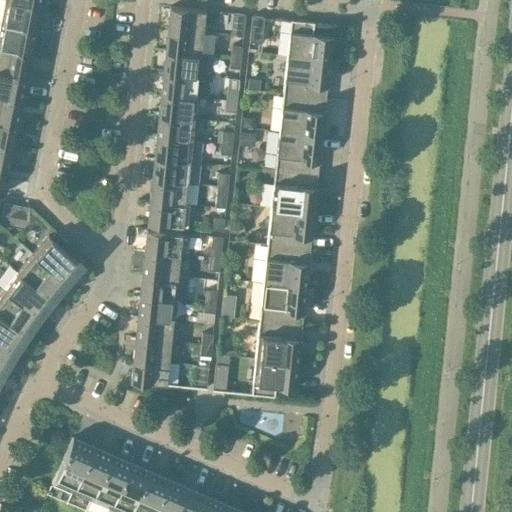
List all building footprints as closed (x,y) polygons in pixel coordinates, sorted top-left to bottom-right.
[(0,20),(35,27),(39,4),(15,0),(3,0),(0,17),(0,20)] [(203,31),(205,9),(170,5),(167,28),(203,31)] [(245,13),(232,12),(230,34),(243,36),(245,13)] [(261,42),(264,16),(251,15),(249,41),(261,42)] [(311,32),(313,21),(290,19),(286,54),(329,59),(332,35),(311,32)] [(0,44),(30,51),(35,27),(0,20),(0,44)] [(201,53),(203,31),(167,28),(165,49),(201,53)] [(0,70),(26,75),(30,51),(0,44),(0,70)] [(241,57),(242,46),(231,44),(230,56),(241,57)] [(211,54),(201,53),(165,49),(163,71),(208,75),(211,54)] [(325,97),(329,59),(286,54),(282,92),(325,97)] [(239,68),(241,57),(230,56),(228,67),(239,68)] [(0,94),(21,98),(26,75),(0,70),(0,94)] [(206,97),(208,75),(163,71),(160,92),(196,96),(206,97)] [(236,100),(237,89),(226,88),(225,99),(236,100)] [(194,117),(196,96),(160,92),(158,114),(194,117)] [(321,135),(325,97),(282,92),(278,130),(321,135)] [(0,118),(16,122),(21,98),(0,94),(0,118)] [(235,111),(236,100),(225,99),(224,110),(235,111)] [(192,139),(194,117),(158,114),(156,135),(192,139)] [(0,143),(12,145),(16,122),(0,118),(0,143)] [(232,143),(233,131),(222,130),(221,142),(232,143)] [(317,172),(321,135),(278,130),(274,168),(317,172)] [(202,140),(192,139),(156,135),(154,157),(199,161),(202,140)] [(230,154),(232,143),(221,142),(219,153),(230,154)] [(0,167),(7,169),(12,145),(0,143),(0,167)] [(197,183),(199,161),(154,157),(151,178),(187,182),(197,183)] [(313,210),(317,172),(274,168),(270,206),(313,210)] [(227,186),(228,173),(217,172),(216,185),(227,186)] [(185,203),(187,182),(151,178),(149,200),(185,203)] [(225,207),(227,186),(216,185),(214,206),(225,207)] [(189,203),(185,203),(149,200),(147,222),(187,226),(189,203)] [(309,248),(313,210),(270,206),(266,244),(309,248)] [(223,229),(224,218),(213,217),(212,228),(223,229)] [(180,254),(182,231),(146,228),(144,250),(180,254)] [(63,248),(68,242),(55,231),(50,236),(48,234),(32,252),(62,278),(77,261),(63,248)] [(305,286),(309,248),(266,244),(262,282),(305,286)] [(220,258),(221,248),(210,247),(209,256),(220,258)] [(177,275),(180,254),(144,250),(142,271),(177,275)] [(62,278),(32,252),(17,270),(48,295),(62,278)] [(218,270),(220,258),(209,256),(207,269),(218,270)] [(35,312),(48,295),(17,270),(3,288),(35,312)] [(187,276),(177,275),(142,271),(139,293),(175,297),(185,298),(187,276)] [(301,324),(305,286),(262,282),(258,319),(301,324)] [(0,314),(23,329),(35,312),(3,288),(0,292),(0,314)] [(215,301),(216,290),(205,289),(204,299),(215,301)] [(228,292),(225,311),(236,312),(238,293),(228,292)] [(173,318),(175,297),(139,293),(137,314),(173,318)] [(214,312),(215,301),(204,299),(203,311),(214,312)] [(23,329),(0,314),(0,340),(11,348),(23,329)] [(171,339),(173,318),(137,314),(135,336),(171,339)] [(297,362),(301,324),(258,319),(254,357),(297,362)] [(211,344),(212,333),(201,332),(200,342),(211,344)] [(168,361),(171,339),(135,336),(133,357),(168,361)] [(0,366),(11,348),(0,340),(0,366)] [(209,355),(211,344),(200,342),(198,354),(209,355)] [(166,383),(168,361),(133,357),(130,380),(166,383)] [(295,386),(297,362),(254,357),(250,393),(274,395),(275,384),(295,386)] [(227,364),(215,362),(212,389),(224,390),(227,364)] [(206,387),(208,365),(196,364),(193,386),(206,387)] [(73,485),(91,444),(72,436),(54,477),(73,485)] [(92,493),(110,452),(91,444),(73,485),(92,493)] [(111,502),(129,461),(110,452),(92,493),(111,502)] [(129,510),(147,469),(129,461),(111,502),(129,510)] [(134,511),(150,511),(166,477),(147,469),(129,510),(134,511)] [(172,511),(185,485),(166,477),(150,511),(172,511)] [(195,511),(203,493),(185,485),(172,511),(195,511)] [(217,511),(222,501),(203,493),(195,511),(217,511)] [(239,511),(241,509),(222,501),(217,511),(239,511)]
